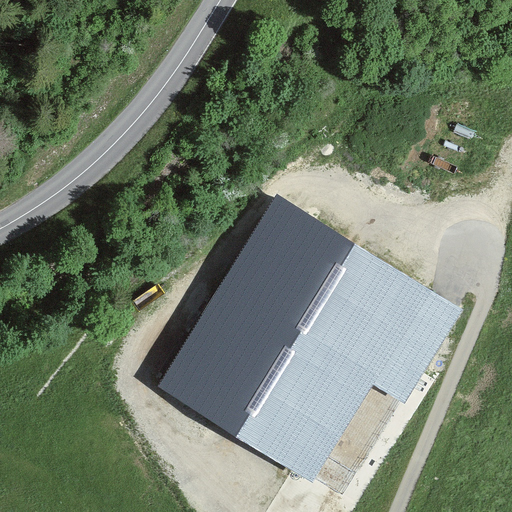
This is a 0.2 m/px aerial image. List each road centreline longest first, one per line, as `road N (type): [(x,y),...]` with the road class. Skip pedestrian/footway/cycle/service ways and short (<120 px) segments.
road 1 (secondary): [(0,229),(86,170),(131,125),(217,0)]
road 2 (track): [(404,511),(475,336),(511,212)]
